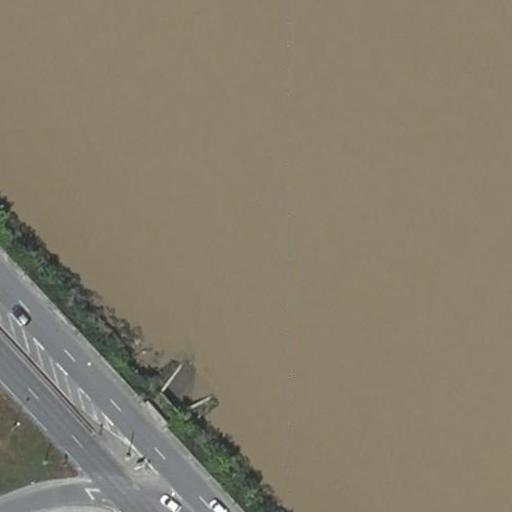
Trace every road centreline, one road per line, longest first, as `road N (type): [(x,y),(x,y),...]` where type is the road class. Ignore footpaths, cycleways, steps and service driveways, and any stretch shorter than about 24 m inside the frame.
road 1 (primary): [(215,511),(0,282)]
road 2 (primary): [(0,355),(139,503)]
road 3 (secondary): [(139,503),(102,492),(53,493),(0,511)]
